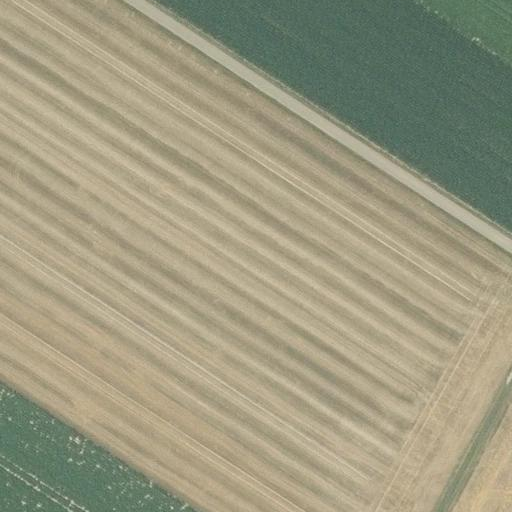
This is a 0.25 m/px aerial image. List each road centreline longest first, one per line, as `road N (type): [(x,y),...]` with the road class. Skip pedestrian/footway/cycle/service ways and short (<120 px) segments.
road 1 (track): [(126,0),(511,250)]
road 2 (track): [(511,380),(441,511)]
